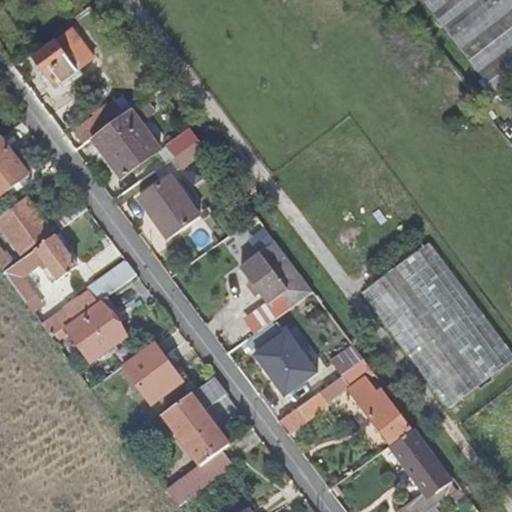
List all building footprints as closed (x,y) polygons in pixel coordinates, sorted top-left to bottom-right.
[(72,32),(35,60),(56,88),(93,60),(72,32)] [(93,140),(122,118),(111,105),(74,133),(84,146),(93,140)] [(122,180),(159,152),(129,112),(122,118),(103,132),(93,140),(122,180)] [(173,159),(199,141),(190,130),(165,149),(173,159)] [(0,199),(29,178),(1,140),(0,140),(0,199)] [(172,160),(180,170),(206,151),(199,141),(173,159),(172,160)] [(169,243),(202,218),(171,178),(139,202),(169,243)] [(21,256),(52,233),(40,217),(34,210),(27,200),(0,220),(0,269),(3,273),(12,266),(0,249),(0,231),(2,230),(21,256)] [(61,230),(87,210),(80,200),(54,220),(61,230)] [(40,217),(44,213),(40,207),(34,210),(40,217)] [(59,281),(77,268),(55,238),(4,276),(26,305),(36,298),(22,280),(45,262),(59,281)] [(450,407),(511,362),(511,345),(434,239),(364,290),(450,407)] [(259,333),(313,294),(275,243),(258,256),(259,257),(242,269),(254,285),(261,293),(269,305),(249,321),(259,333)] [(52,340),(138,277),(127,263),(90,290),(92,292),(65,312),(69,318),(57,327),(47,334),(52,340)] [(256,297),(261,293),(254,285),(250,288),(256,297)] [(47,334),(57,327),(36,298),(26,305),(47,334)] [(108,302),(67,332),(90,364),(126,338),(113,320),(119,316),(108,302)] [(254,337),(259,333),(249,321),(244,324),(254,337)] [(286,334),(255,358),(286,398),(316,374),(286,334)] [(152,406),(182,384),(164,359),(154,345),(123,368),(152,406)] [(341,379),(364,361),(352,346),(330,363),(341,379)] [(182,384),(189,380),(170,355),(164,359),(182,384)] [(227,397),(215,380),(191,398),(164,418),(187,450),(201,468),(221,453),(228,448),(204,415),(227,397)] [(365,380),(349,392),(389,446),(410,430),(382,392),(377,395),(365,380)] [(288,437),(326,406),(318,395),(279,425),(288,437)] [(429,511),(456,493),(450,485),(451,484),(412,432),(390,448),(424,494),(400,511),(429,511)] [(166,493),(201,468),(187,450),(153,475),(166,493)] [(176,507),(231,467),(221,453),(201,468),(166,493),(176,507)]
